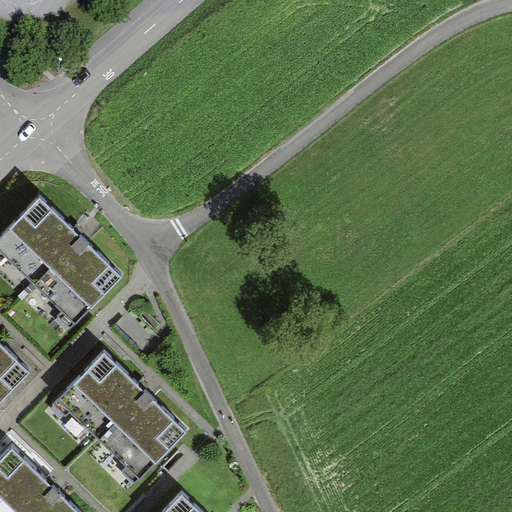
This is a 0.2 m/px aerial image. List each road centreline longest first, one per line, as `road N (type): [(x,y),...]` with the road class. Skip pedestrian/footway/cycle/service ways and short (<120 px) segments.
road 1 (unclassified): [(144,244),(224,201),(455,23),(511,2)]
road 2 (track): [(144,244),(271,511)]
road 3 (residential): [(182,0),(37,127)]
road 4 (residential): [(37,127),(144,244)]
